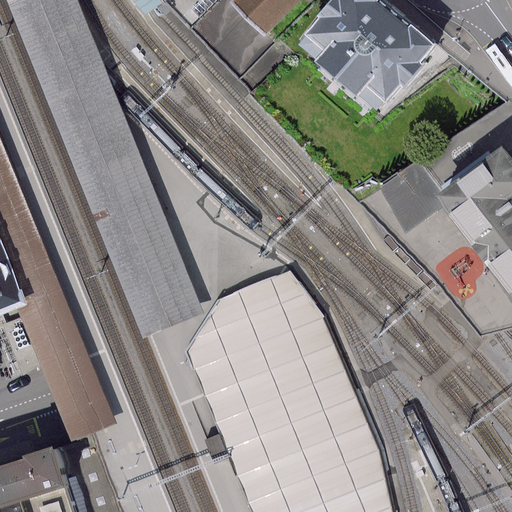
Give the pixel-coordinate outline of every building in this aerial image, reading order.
[(207,311),(81,0),(10,0),(146,336),(207,311)] [(130,0),(138,11),(144,18),(158,5),(163,0),(130,0)] [(166,0),(163,0),(158,5),(248,100),(255,93),(166,0)] [(239,0),(235,4),(265,35),(301,0),(239,0)] [(340,0),(301,45),(379,111),(433,47),(376,0),(340,0)] [(0,227),(85,438),(120,424),(0,127),(0,227)] [(511,156),(453,199),(511,278),(511,156)] [(0,311),(30,300),(0,225),(0,311)] [(187,351),(253,511),(396,511),(386,454),(328,318),(293,271),(221,299),(187,351)] [(82,511),(64,456),(0,476),(0,511),(82,511)]
